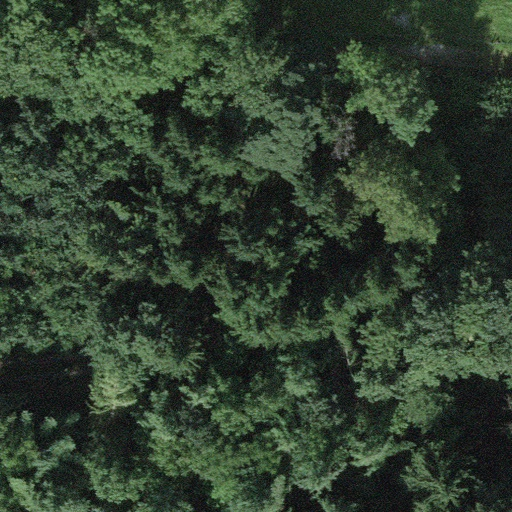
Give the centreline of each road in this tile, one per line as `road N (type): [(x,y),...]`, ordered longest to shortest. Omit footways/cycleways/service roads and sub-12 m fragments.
road 1 (track): [(511,218),(451,231),(171,353),(0,363)]
road 2 (track): [(511,30),(492,26),(98,73),(0,33)]
